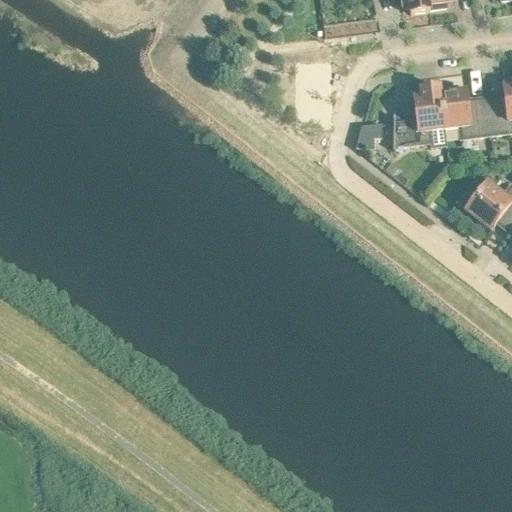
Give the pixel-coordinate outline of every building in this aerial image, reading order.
[(400,0),(402,10),(401,10),(402,12),(410,11),(410,17),(428,14),(426,0),(400,0)] [(426,0),(428,14),(430,14),(430,13),(446,11),(446,6),(456,5),(455,3),(455,4),(454,0),(426,0)] [(504,98),(486,100),(491,139),(511,135),(511,82),(511,86),(511,87),(502,88),(502,90),(503,90),(504,98)] [(440,90),(439,90),(445,132),(459,130),(460,142),(491,139),(486,100),(468,103),(466,94),(467,94),(467,93),(457,94),(457,89),(440,91),(440,90)] [(393,125),(393,152),(394,152),(394,151),(430,146),(431,152),(447,150),(445,132),(439,90),(420,93),(421,99),(413,100),(413,101),(414,101),(417,123),(395,126),(395,125),(393,125)] [(362,130),(356,152),(374,151),(374,140),(382,140),(382,126),(362,128),(362,130)] [(496,226),(510,237),(511,234),(511,189),(511,188),(503,198),(487,185),(476,200),(473,198),(469,197),(465,199),(458,207),(456,206),(456,207),(457,208),(455,212),(474,227),(477,223),(491,234),(492,233),(491,233),(496,226)]
